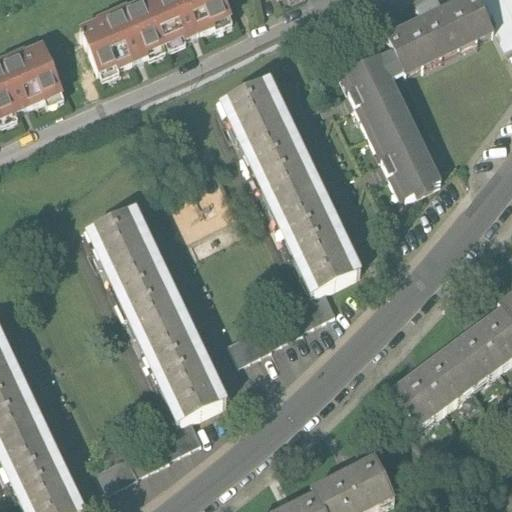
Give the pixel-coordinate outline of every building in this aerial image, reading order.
[(159,0),(145,6),(163,48),(181,41),(183,44),(213,31),(212,28),(230,20),(221,0),(159,0)] [(419,26),(384,43),(392,60),(400,76),(401,78),(418,70),(420,74),(474,47),(472,43),(489,35),(473,0),(438,17),(433,8),(424,12),(414,17),(419,26)] [(511,55),(511,0),(472,0),(473,0),(489,35),(501,60),(511,55)] [(146,56),(163,48),(145,6),(128,14),(127,12),(96,25),(97,27),(79,34),(81,39),(79,40),(80,43),(83,42),(97,76),(115,69),(116,72),(147,59),(146,56)] [(0,121),(61,95),(42,50),(25,57),(24,55),(0,65),(0,121)] [(350,109),(367,143),(407,124),(387,83),(400,76),(392,60),(379,66),(379,65),(339,84),(350,109)] [(218,113),(252,184),(302,159),(269,89),(218,113)] [(439,190),(407,124),(367,143),(384,177),(399,210),(439,190)] [(335,228),(302,159),(252,184),(285,252),(335,228)] [(89,240),(120,303),(166,281),(136,218),(89,240)] [(360,280),(335,228),(285,252),(310,304),(324,297),(360,280)] [(120,303),(150,366),(196,344),(166,281),(120,303)] [(227,348),(238,370),(271,354),(271,352),(303,337),(302,335),(335,319),(324,297),(310,304),(290,314),(291,315),(259,331),(259,332),(227,348)] [(511,302),(499,312),(502,317),(511,330),(511,302)] [(511,330),(502,317),(447,357),(473,393),(511,364),(511,330)] [(0,402),(25,391),(0,338),(0,402)] [(226,408),(196,344),(150,366),(180,430),(192,424),(226,408)] [(417,433),(473,393),(447,357),(391,398),(417,433)] [(55,454),(25,391),(0,402),(0,461),(7,477),(55,454)] [(129,459),(94,476),(104,496),(138,481),(137,478),(170,462),(169,460),(202,444),(192,424),(180,430),(159,440),(160,442),(128,457),(129,459)] [(82,511),(55,454),(7,477),(24,511),(82,511)] [(375,511),(394,503),(374,463),(311,495),(314,500),(320,511),(375,511)] [(320,511),(314,500),(289,511),(320,511)]
